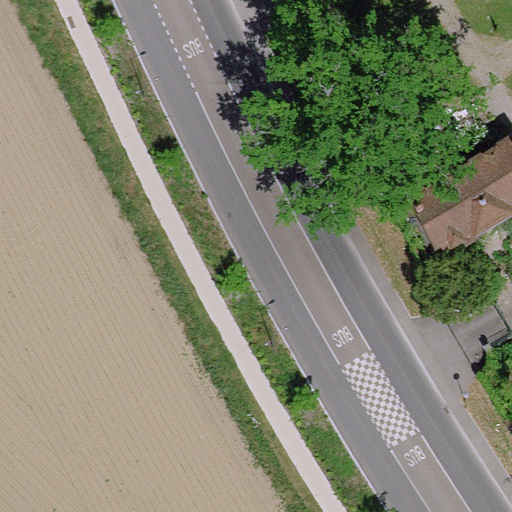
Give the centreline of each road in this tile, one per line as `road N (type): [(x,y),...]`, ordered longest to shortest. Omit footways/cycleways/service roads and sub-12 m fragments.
road 1 (primary): [(451,511),(305,267),(175,0)]
road 2 (unknown): [(352,351),(511,300)]
